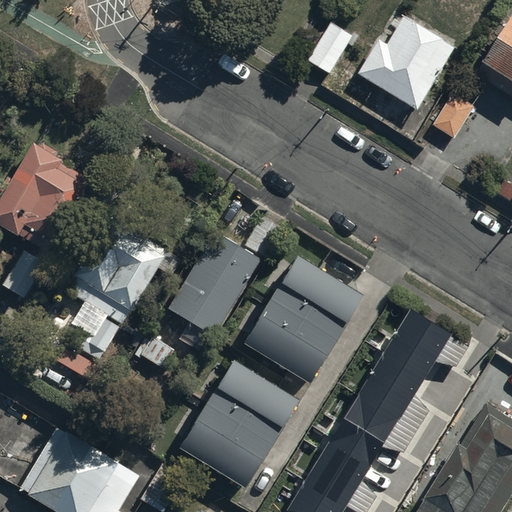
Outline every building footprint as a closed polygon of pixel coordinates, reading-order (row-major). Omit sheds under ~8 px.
[(511,16),(475,76),(511,100),(511,16)] [(380,46),(360,79),(419,117),(441,81),(438,79),(442,73),(444,74),(458,52),(419,27),(417,31),(406,24),(394,44),(380,46)] [(312,65),(333,77),(354,38),(334,27),(312,65)] [(438,127),(456,139),(475,110),(456,98),(438,127)] [(32,145),(0,196),(0,227),(25,243),(30,235),(47,245),(82,189),(54,171),(60,162),(32,145)] [(511,180),(500,172),(491,185),(511,198),(511,180)] [(165,260),(105,223),(73,274),(133,311),(165,260)] [(215,238),(167,316),(214,345),(262,267),(215,238)] [(43,270),(19,256),(0,287),(0,290),(22,304),(43,270)] [(358,305),(292,268),(243,354),(308,391),(358,305)] [(410,310),(287,511),(342,511),(450,334),(410,310)] [(300,406),(233,366),(179,454),(246,495),(300,406)] [(504,511),(511,501),(511,424),(487,409),(425,511),(504,511)] [(120,511),(140,480),(59,430),(20,495),(48,511),(120,511)] [(163,511),(185,480),(164,466),(141,500),(158,511),(163,511)]
